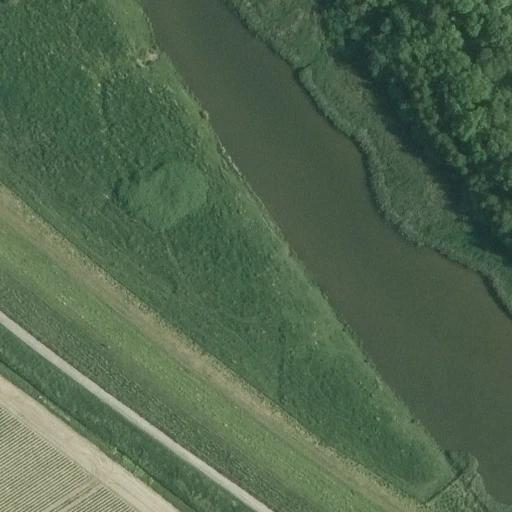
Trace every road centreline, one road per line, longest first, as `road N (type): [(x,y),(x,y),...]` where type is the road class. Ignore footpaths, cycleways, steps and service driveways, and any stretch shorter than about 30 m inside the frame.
road 1 (track): [(0,273),(316,511)]
road 2 (unclassified): [(0,316),(262,511)]
